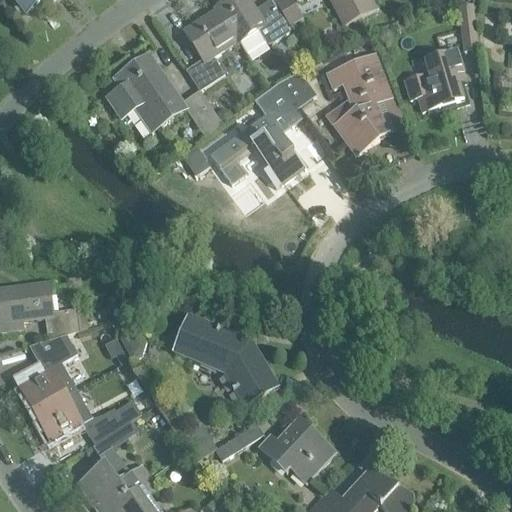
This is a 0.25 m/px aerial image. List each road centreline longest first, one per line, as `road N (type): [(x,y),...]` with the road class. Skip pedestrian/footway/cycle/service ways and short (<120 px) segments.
road 1 (residential): [(511,498),(369,420),(343,397),(326,373),(317,317),(328,263),(352,226),(418,184),(511,165)]
road 2 (residential): [(0,127),(62,63),(148,0)]
